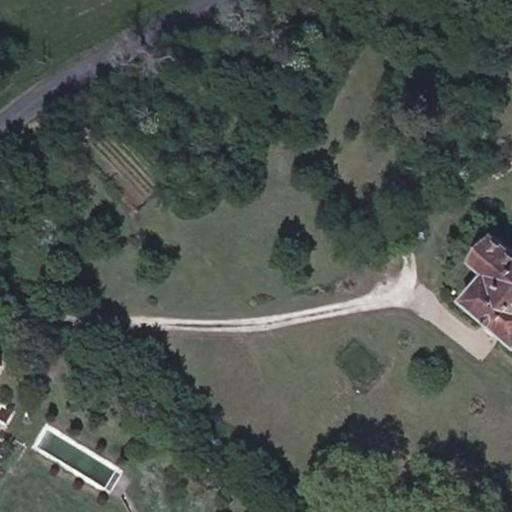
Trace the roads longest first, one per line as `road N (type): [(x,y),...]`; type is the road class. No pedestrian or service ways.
road 1 (unknown): [(0,274),(98,306),(296,322)]
road 2 (tertiary): [(0,138),(43,98),(222,0)]
